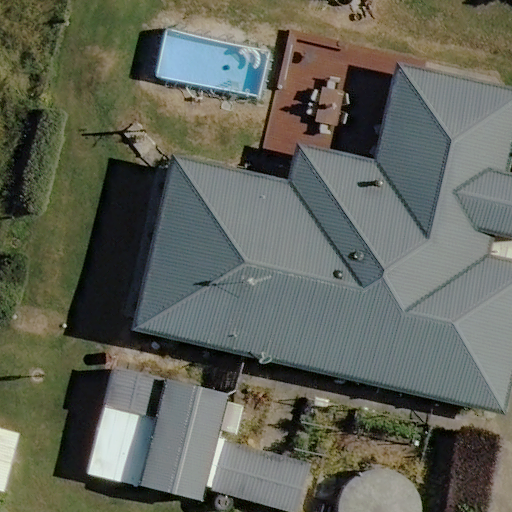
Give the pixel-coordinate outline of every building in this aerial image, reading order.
[(511,138),(511,97),(398,74),(377,173),(299,156),(291,192),(170,166),(134,339),(496,414),(511,337),(511,242),(491,238),(511,138)] [(221,390),(166,379),(157,422),(102,411),(87,482),(197,504),(221,390)] [(21,436),(0,431),(0,496),(8,498),(21,436)] [(308,511),(319,474),(235,452),(222,501),(266,511),(308,511)] [(383,469),(368,472),(361,475),(354,480),(349,485),(344,492),(341,499),(338,507),(338,511),(429,511),(429,508),(427,500),(424,493),(419,486),(413,480),(407,476),(400,472),(392,470),(384,469),(383,469)]
